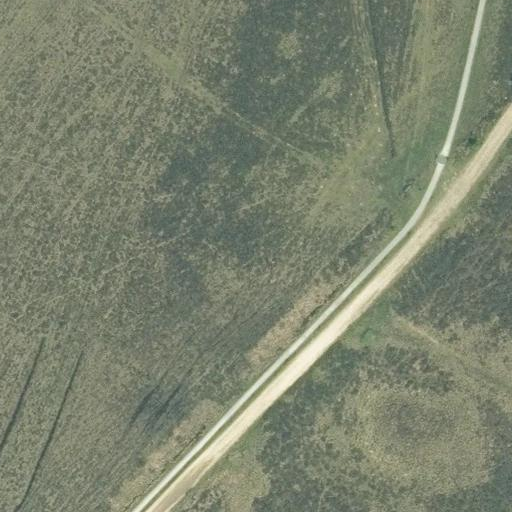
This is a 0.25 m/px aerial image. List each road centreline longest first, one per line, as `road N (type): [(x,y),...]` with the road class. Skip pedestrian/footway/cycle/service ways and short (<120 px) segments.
road 1 (track): [(156,511),(425,232)]
road 2 (track): [(425,232),(511,116)]
